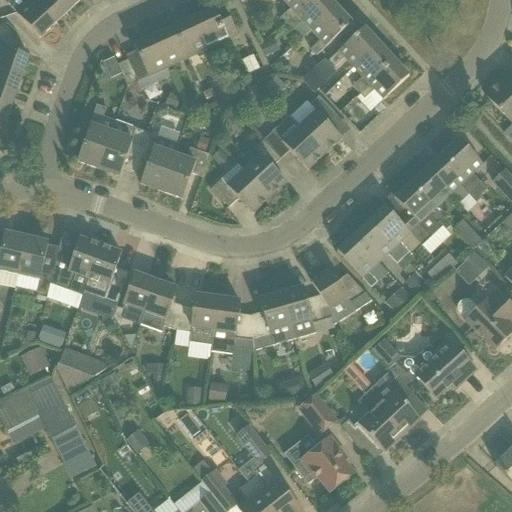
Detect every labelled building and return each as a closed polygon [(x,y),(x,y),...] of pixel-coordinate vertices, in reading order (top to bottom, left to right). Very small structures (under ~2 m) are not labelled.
[(55,25),(32,0),(11,0),(7,4),(16,14),(39,40),(55,25)] [(62,0),(32,0),(55,25),(71,10),(62,0)] [(62,0),(71,10),(81,0),(62,0)] [(286,25),(313,0),(281,0),(290,10),(280,19),(286,25)] [(311,32),(337,8),(328,0),(313,0),(286,25),(292,31),(302,22),(311,32)] [(316,57),(352,24),(337,8),(311,32),(320,42),(310,51),(316,57)] [(237,38),(226,13),(218,17),(214,10),(193,20),(207,51),(237,38)] [(188,60),(207,51),(193,20),(173,29),(188,60)] [(154,38),(168,69),(188,60),(173,29),(154,38)] [(353,69),(379,46),(364,29),(329,62),(335,69),(344,60),(353,69)] [(1,47),(12,51),(15,41),(4,37),(1,47)] [(143,67),(133,72),(138,83),(137,83),(141,92),(152,86),(148,78),(167,69),(168,69),(154,38),(133,47),(143,67)] [(266,58),(275,54),(270,43),(261,47),(266,58)] [(394,61),(379,46),(353,69),(362,79),(353,88),(358,94),(394,61)] [(0,47),(0,71),(22,79),(29,58),(22,55),(5,49),(0,47)] [(259,69),(253,56),(239,63),(245,76),(259,69)] [(315,94),(319,90),(336,73),(323,60),(301,81),(314,94),(315,94)] [(137,83),(138,83),(133,72),(128,61),(117,66),(127,88),(129,87),(137,83)] [(409,78),(394,61),(358,94),(364,101),(374,92),(383,102),(409,78)] [(0,94),(14,99),(18,89),(22,79),(0,71),(0,94)] [(511,73),(486,97),(511,125),(511,73)] [(137,83),(129,87),(131,92),(136,94),(141,92),(137,83)] [(255,85),(241,92),(247,105),(262,98),(255,85)] [(206,102),(215,97),(212,90),(203,94),(206,102)] [(0,94),(0,116),(7,120),(14,99),(0,94)] [(165,106),(176,111),(181,100),(170,95),(165,106)] [(306,103),(289,118),(324,156),(341,140),(327,125),(336,117),(319,98),(310,106),(306,103)] [(185,104),(185,105),(190,114),(200,109),(195,99),(185,104)] [(96,106),(91,122),(89,126),(90,127),(88,134),(77,163),(98,171),(111,134),(98,130),(105,109),(96,106)] [(158,107),(155,116),(159,118),(167,114),(168,110),(158,107)] [(81,119),(77,130),(77,131),(88,134),(90,127),(89,126),(91,122),(81,118),(81,119)] [(272,134),(263,142),(281,161),(289,153),(307,172),(324,156),(289,118),(272,134)] [(139,157),(147,134),(115,123),(111,134),(98,171),(119,178),(128,153),(139,157)] [(161,193),(174,157),(178,146),(166,141),(147,134),(139,157),(149,160),(140,186),(161,193)] [(196,151),(206,154),(210,140),(200,137),(196,151)] [(442,155),(481,197),(487,191),(472,176),(483,166),(459,140),(442,155)] [(254,150),(260,157),(244,172),(269,200),(286,184),(272,169),(281,161),(263,142),(254,150)] [(161,193),(182,201),(191,176),(200,179),(209,157),(189,150),(185,161),(174,157),(161,193)] [(229,161),(220,151),(211,159),(220,169),(229,161)] [(442,155),(426,170),(450,196),(451,196),(459,205),(469,196),(476,204),(476,205),(482,199),(481,197),(442,155)] [(411,185),(443,220),(444,220),(450,215),(441,205),(450,196),(426,170),(411,185)] [(226,188),(221,181),(211,190),(229,209),(238,200),(252,215),(269,200),(244,172),(226,188)] [(511,180),(504,172),(493,183),(511,203),(511,180)] [(410,235),(411,235),(421,246),(440,230),(444,233),(450,228),(443,220),(411,185),(394,200),(405,212),(397,221),(410,235)] [(385,208),(369,223),(403,260),(409,254),(400,244),(410,235),(397,221),(385,208)] [(511,233),(511,214),(502,223),(511,233)] [(397,266),(397,265),(403,260),(369,223),(353,238),(378,265),(379,264),(388,256),(397,266)] [(463,241),(472,251),(482,243),(472,232),(463,241)] [(0,273),(17,277),(18,277),(26,239),(5,234),(0,253),(0,273)] [(368,274),(378,265),(353,238),(337,253),(371,290),(377,284),(368,274)] [(26,239),(18,277),(39,282),(37,293),(48,296),(50,286),(53,273),(42,270),(48,244),(26,239)] [(76,276),(88,280),(100,247),(79,239),(74,254),(58,249),(53,273),(50,286),(70,293),(76,276)] [(117,307),(120,298),(129,274),(116,269),(121,254),(100,247),(88,280),(83,295),(117,307)] [(445,252),(434,261),(447,275),(457,265),(445,252)] [(462,264),(463,265),(473,275),(484,264),(474,253),(462,264)] [(447,275),(434,261),(425,270),(432,279),(437,284),(447,275)] [(329,311),(332,320),(333,327),(370,302),(364,295),(347,276),(338,282),(331,272),(311,284),(320,297),(329,311)] [(140,326),(145,314),(155,283),(134,276),(124,306),(126,307),(125,311),(123,319),(140,326)] [(425,283),(419,276),(407,286),(413,294),(425,283)] [(177,291),(155,283),(145,314),(140,326),(162,333),(163,328),(176,332),(182,308),(172,304),(177,291)] [(294,341),(315,335),(313,325),(332,320),(329,311),(320,297),(306,301),(303,289),(281,295),(294,341)] [(386,305),(393,313),(408,299),(401,291),(386,305)] [(465,323),(494,352),(511,334),(511,328),(509,325),(511,322),(511,307),(497,293),(487,303),(486,302),(478,310),(472,303),(469,301),(464,301),(460,303),(458,307),(458,313),(461,317),(465,322),(465,323)] [(274,346),(294,341),(281,295),(260,301),(263,314),(251,317),(252,343),(253,353),(274,347),(274,346)] [(190,344),(211,346),(217,300),(195,297),(194,310),(182,308),(176,332),(191,335),(190,344)] [(211,346),(210,353),(232,355),(232,349),(253,353),(252,343),(251,317),(238,316),(240,303),(217,300),(211,346)] [(119,329),(123,319),(125,311),(116,308),(113,319),(119,329)] [(109,335),(119,329),(113,319),(112,318),(102,325),(109,335)] [(54,331),(50,344),(60,348),(61,348),(66,335),(54,331)] [(24,342),(33,343),(34,335),(25,334),(24,342)] [(123,338),(130,350),(135,337),(123,338)] [(396,378),(405,388),(410,383),(411,384),(417,379),(436,399),(453,383),(457,388),(476,371),(455,348),(452,350),(445,343),(434,353),(421,364),(416,359),(399,359),(393,365),(394,366),(389,370),(396,378)] [(40,348),(20,358),(30,377),(50,368),(40,348)] [(96,391),(104,362),(66,350),(57,380),(96,391)] [(371,386),(351,365),(342,374),(362,395),(371,386)] [(325,384),(317,371),(308,376),(316,390),(325,384)] [(161,386),(161,374),(152,374),(152,386),(161,386)] [(100,383),(105,391),(118,383),(114,375),(100,383)] [(388,386),(395,392),(376,410),(402,438),(403,437),(402,436),(407,431),(408,432),(420,422),(421,422),(404,403),(412,395),(405,388),(396,378),(388,386)] [(0,405),(0,420),(8,435),(39,419),(63,466),(88,452),(51,380),(0,405)] [(281,392),(305,390),(304,380),(280,382),(281,392)] [(207,402),(223,405),(226,387),(210,385),(207,402)] [(187,389),(187,405),(202,405),(202,389),(187,389)] [(297,410),(318,436),(336,422),(315,396),(297,410)] [(402,438),(376,410),(364,396),(357,403),(368,415),(357,425),(385,455),(386,454),(385,453),(396,443),(395,442),(401,437),(402,438)] [(91,401),(90,401),(79,407),(78,407),(83,420),(97,414),(91,401)] [(341,428),(358,449),(366,441),(354,427),(348,421),(341,428)] [(236,436),(259,465),(271,456),(248,427),(236,436)] [(149,446),(138,432),(126,442),(137,456),(149,446)] [(309,482),(315,480),(317,478),(330,494),(353,475),(337,455),(340,453),(329,439),(300,462),(301,463),(299,468),(299,475),(303,480),(309,482)] [(511,451),(495,467),(511,484),(511,451)] [(204,461),(193,468),(200,480),(212,473),(204,461)] [(248,484),(269,511),(300,511),(276,482),(275,482),(264,468),(256,474),(258,477),(248,484)] [(229,511),(235,507),(239,511),(269,511),(248,484),(238,492),(248,504),(241,510),(212,473),(201,482),(210,495),(223,511),(229,511)] [(177,511),(223,511),(210,495),(187,511),(178,511),(177,511)]
